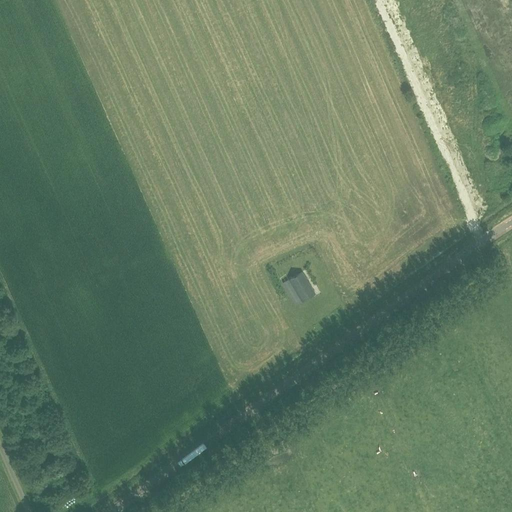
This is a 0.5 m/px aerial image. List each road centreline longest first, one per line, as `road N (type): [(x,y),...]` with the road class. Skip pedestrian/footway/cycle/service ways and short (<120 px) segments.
road 1 (tertiary): [(112,511),(511,227)]
road 2 (unclassified): [(488,167),(412,0)]
